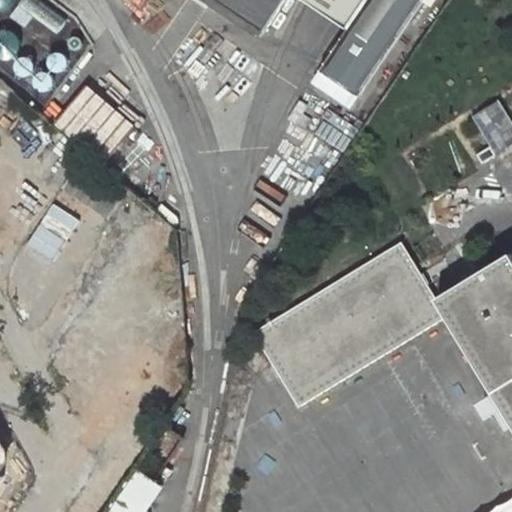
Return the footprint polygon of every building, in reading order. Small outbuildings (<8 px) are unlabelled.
[(220,0),(241,14),(236,22),(246,29),(251,21),(266,31),(286,0),(220,0)] [(368,0),(309,0),(336,19),(349,28),(368,0)] [(424,0),(368,0),(349,28),(321,70),(360,96),(424,0)] [(511,84),(511,85),(511,87),(511,91),(468,115),(488,153),(511,139),(511,84)] [(97,164),(130,127),(81,85),(49,122),(97,164)] [(0,220),(60,133),(15,103),(0,125),(0,220)] [(125,194),(80,165),(2,281),(23,296),(16,307),(38,323),(125,194)] [(176,230),(153,215),(50,366),(72,381),(65,393),(87,408),(150,315),(129,300),(176,230)] [(264,347),(301,407),(355,374),(449,316),(438,299),(420,270),(403,242),(273,321),(255,332),(264,347)] [(511,254),(484,271),(438,299),(449,316),(511,419),(511,254)] [(101,511),(187,386),(164,370),(67,511),(101,511)] [(141,511),(161,484),(136,467),(105,511),(141,511)]
